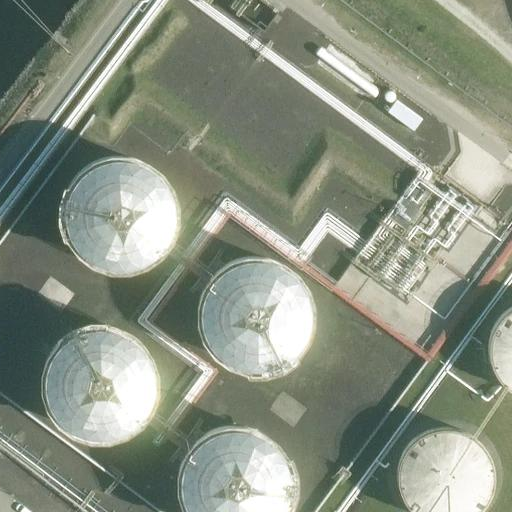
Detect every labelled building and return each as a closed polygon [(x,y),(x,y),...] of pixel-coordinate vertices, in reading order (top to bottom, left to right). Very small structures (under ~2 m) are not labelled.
[(421,118),(395,99),(387,111),(413,130),(421,118)] [(64,154),(62,261),(171,263),(172,156),(64,154)] [(443,216),(441,215),(438,213),(435,211),(432,209),(427,207),(423,206),(420,206),(416,205),(413,205),(409,205),(404,206),(399,207),(394,208),(391,210),(387,211),(384,213),(382,215),(379,218),(375,221),(373,224),(371,227),(369,230),(367,233),(366,236),(365,240),(363,245),(363,248),(363,252),(363,255),(363,259),(363,263),(364,266),(365,269),(366,271),(367,274),(368,276),(369,279),(371,282),(374,286),(377,289),(378,290),(381,292),(384,295),(388,297),(393,300),(398,301),(401,302),(405,303),(410,303),(414,303),(417,303),(422,302),(424,302),(428,301),(431,299),(434,298),(439,295),(442,293),(444,291),(448,287),(451,283),(452,282),(454,279),(457,274),(458,271),(459,267),(460,262),(461,258),(461,257),(461,253),(461,251),(460,248),(460,244),(459,243),(458,239),(457,236),(456,233),(453,228),(451,225),(449,222),(445,218),(443,216)] [(197,317),(207,372),(311,354),(292,246),(218,259),(218,256),(176,264),(180,289),(166,291),(171,322),(197,317)] [(511,304),(508,307),(504,310),(500,314),(497,317),(495,319),(493,322),(492,324),(491,325),(490,329),(489,330),(488,334),(487,337),(487,340),(486,342),(486,346),(486,349),(486,353),(487,356),(487,360),(488,363),(490,368),(492,371),(494,374),(496,377),(499,381),(502,384),(504,386),(509,389),(511,391),(511,304)] [(40,349),(42,400),(68,437),(119,434),(166,401),(155,386),(154,363),(122,318),(80,320),(40,349)] [(284,391),(274,410),(298,423),(308,404),(284,391)] [(225,420),(176,439),(177,482),(188,511),(296,511),(298,511),(297,480),(295,475),(295,479),(272,419),(225,420)] [(493,468),(493,465),(492,461),(491,460),(490,456),(489,453),(487,450),(486,449),(483,444),(482,443),(480,440),(477,438),(473,435),(469,432),(466,430),(463,429),(458,427),(452,426),(449,426),(444,425),(438,426),(435,426),(430,428),(425,430),(420,432),(416,435),(413,437),(409,441),(407,443),(405,446),(402,450),(400,453),(400,455),(399,457),(398,460),(397,465),(396,469),(396,472),(396,474),(396,477),(396,481),(396,483),(397,486),(397,488),(398,491),(399,493),(400,496),(403,501),(406,505),(409,509),(412,511),(476,511),(478,511),(480,509),(481,507),(483,506),(485,503),(488,499),(490,494),(491,492),(492,489),(493,486),(493,484),(493,481),(494,479),(494,477),(494,473),(494,472),(493,468)]
